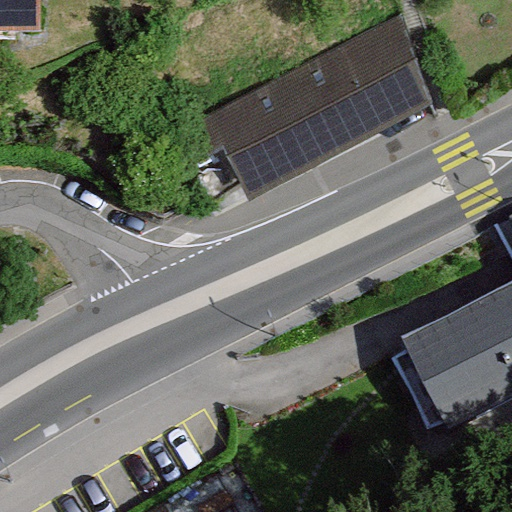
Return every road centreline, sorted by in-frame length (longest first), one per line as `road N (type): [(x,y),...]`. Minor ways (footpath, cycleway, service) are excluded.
road 1 (primary): [(145,327),(511,149)]
road 2 (residential): [(0,209),(36,211),(109,262),(145,327)]
road 3 (primary): [(0,402),(145,327)]
